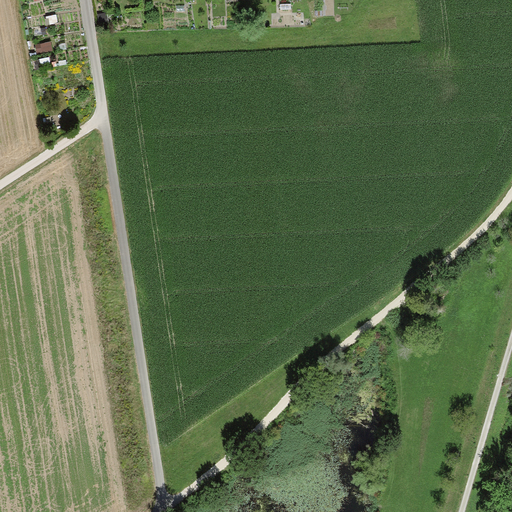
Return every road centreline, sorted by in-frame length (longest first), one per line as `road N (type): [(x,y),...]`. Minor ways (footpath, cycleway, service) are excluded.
road 1 (track): [(163,507),(465,244),(511,192)]
road 2 (track): [(158,511),(100,115)]
road 3 (track): [(511,331),(460,511)]
road 4 (track): [(100,115),(0,184)]
